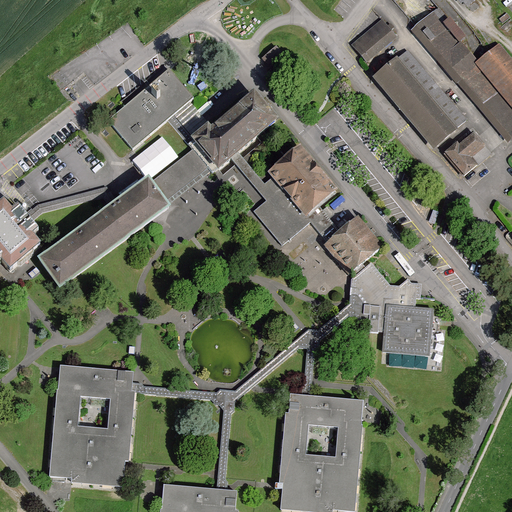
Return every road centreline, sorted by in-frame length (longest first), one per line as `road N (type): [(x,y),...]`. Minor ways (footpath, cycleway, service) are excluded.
road 1 (unclassified): [(202,12),(511,368)]
road 2 (unclassified): [(332,46),(511,259)]
road 3 (unclassified): [(0,170),(202,12)]
road 4 (tertiary): [(511,368),(444,511)]
